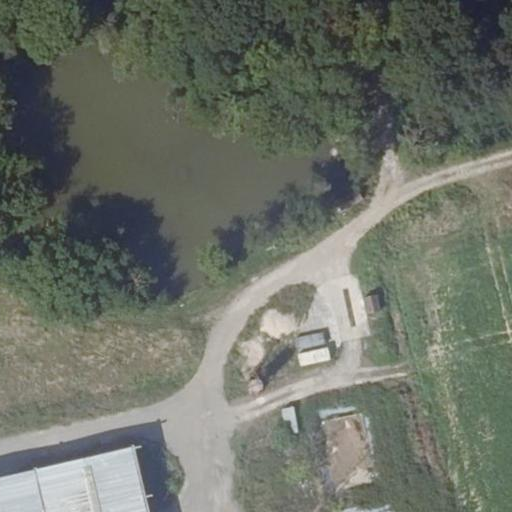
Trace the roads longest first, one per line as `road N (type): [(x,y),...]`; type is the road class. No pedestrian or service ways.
road 1 (track): [(0,306),(186,318),(241,297),(394,201)]
road 2 (track): [(374,0),(394,201)]
road 3 (track): [(394,201),(511,151)]
